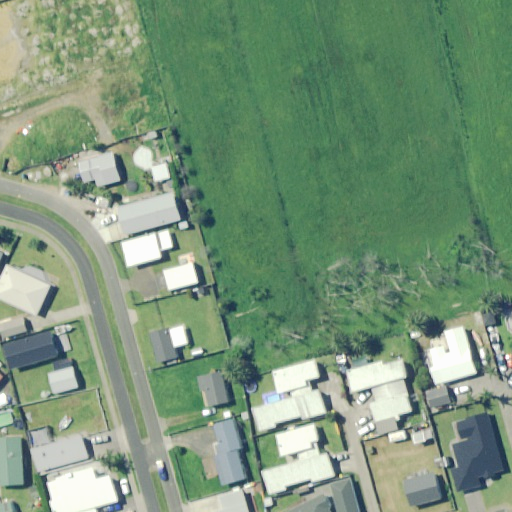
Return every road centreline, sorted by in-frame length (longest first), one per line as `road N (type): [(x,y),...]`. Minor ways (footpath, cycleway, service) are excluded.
road 1 (residential): [(0,185),(62,206),(97,244),(159,450)]
road 2 (residential): [(135,457),(84,266),(56,231),(0,209)]
